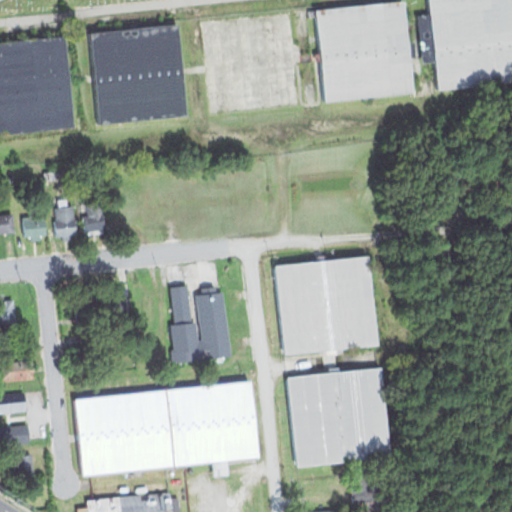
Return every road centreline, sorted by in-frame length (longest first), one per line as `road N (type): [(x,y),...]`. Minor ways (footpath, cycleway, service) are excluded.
road 1 (residential): [(278,511),(248,244)]
road 2 (residential): [(0,270),(248,244)]
road 3 (residential): [(42,266),(64,481)]
road 4 (residential): [(183,0),(0,20)]
